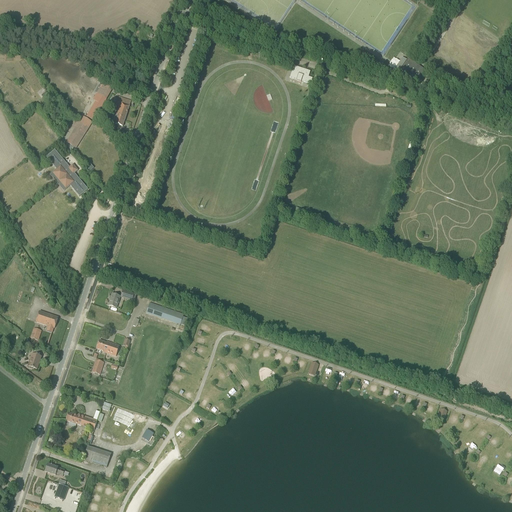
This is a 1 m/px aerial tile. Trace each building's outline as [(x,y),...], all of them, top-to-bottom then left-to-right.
[(428,72),(408,58),(406,60),(402,58),(392,72),(406,81),(409,77),(420,84),(428,72)] [(301,83),(301,82),(310,85),(313,78),(308,77),(310,72),(293,66),(289,78),(296,81),(301,83)] [(428,78),(422,86),(426,88),(431,80),(428,78)] [(88,118),(94,121),(113,87),(104,82),(96,94),(93,100),(97,102),(88,118)] [(120,104),(114,124),(119,126),(122,127),(131,101),(117,97),(115,102),(120,104)] [(86,132),(81,129),(83,126),(88,129),(88,128),(91,123),(92,123),(82,117),(66,143),(67,143),(66,145),(67,145),(66,147),(70,150),(73,152),(75,148),(76,149),(86,132)] [(68,168),(67,167),(66,168),(65,166),(67,165),(55,150),(46,157),(57,170),(53,173),(57,179),(55,181),(58,186),(61,183),(66,189),(69,185),(79,197),(88,190),(77,176),(75,178),(73,177),(74,176),(73,174),(78,171),(73,164),(68,168)] [(121,298),(130,301),(132,301),(134,294),(123,291),(121,298)] [(108,306),(116,308),(120,297),(112,295),(108,306)] [(146,314),(180,325),(183,316),(149,305),(146,314)] [(46,326),(45,331),(49,332),(51,328),(54,329),(58,318),(39,312),(36,323),(46,326)] [(30,339),(38,341),(41,332),(34,329),(30,339)] [(103,352),(103,353),(116,357),(119,346),(110,343),(109,344),(99,341),(96,349),(101,351),(103,352)] [(28,367),(32,368),(37,370),(41,357),(32,354),(28,367)] [(92,373),(97,374),(100,375),(104,363),(96,360),(92,373)] [(224,366),(231,371),(234,367),(228,362),(224,366)] [(306,374),(313,377),(318,365),(311,362),(306,374)] [(243,388),(247,385),(242,378),(238,382),(243,388)] [(226,391),(229,397),(234,395),(233,391),(236,390),(235,387),(226,391)] [(160,408),(157,414),(166,419),(170,413),(160,408)] [(66,421),(70,423),(94,430),(97,421),(78,415),(78,416),(68,413),(66,421)] [(189,432),(191,428),(185,424),(182,427),(189,432)] [(480,427),(476,431),(482,436),(486,432),(480,427)] [(146,430),(142,438),(147,441),(149,442),(153,434),(150,432),(146,430)] [(83,460),(97,465),(107,468),(111,455),(87,447),(83,460)] [(483,452),(480,456),(485,460),(488,456),(483,452)] [(138,462),(136,467),(142,470),(144,465),(138,462)] [(48,465),(45,472),(50,474),(56,476),(56,474),(62,476),(64,471),(58,468),(52,466),(48,465)] [(496,466),(491,473),(498,477),(502,470),(496,466)] [(55,497),(63,500),(68,488),(59,485),(55,497)]
